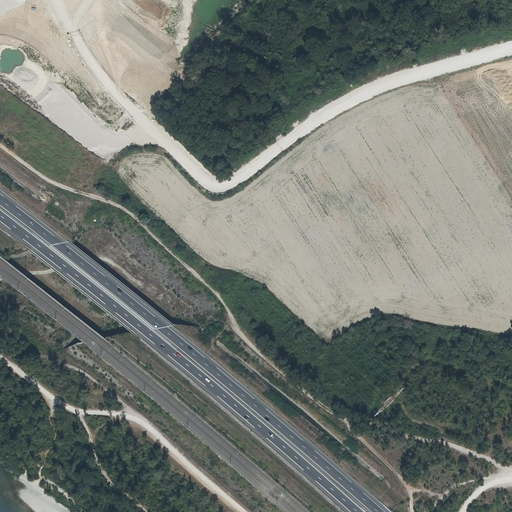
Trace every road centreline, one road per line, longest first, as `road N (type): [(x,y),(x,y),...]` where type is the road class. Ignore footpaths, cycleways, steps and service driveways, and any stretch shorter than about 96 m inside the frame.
road 1 (track): [(0,143),(51,181),(119,205),(224,299),(238,330),(264,356),(345,423),(443,442),(511,472)]
road 2 (track): [(511,48),(366,92),(220,185),(198,177),(165,142),(89,144),(0,75)]
road 3 (motorway): [(378,511),(0,199)]
road 4 (motorway): [(0,215),(357,511)]
road 5 (track): [(2,358),(31,354),(79,370),(240,511)]
road 6 (track): [(511,387),(347,333)]
road 7 (track): [(0,356),(80,413),(133,415)]
road 8 (track): [(80,413),(111,487),(146,511)]
